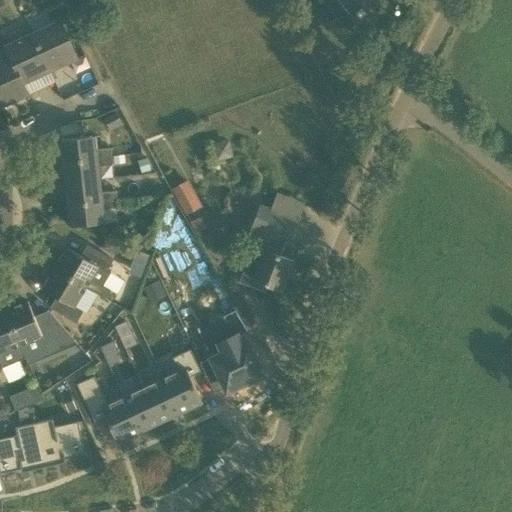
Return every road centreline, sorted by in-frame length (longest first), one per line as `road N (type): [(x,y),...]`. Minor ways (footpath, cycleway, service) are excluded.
road 1 (unclassified): [(275,455),(355,208),(454,0)]
road 2 (residential): [(171,511),(257,453),(275,455)]
